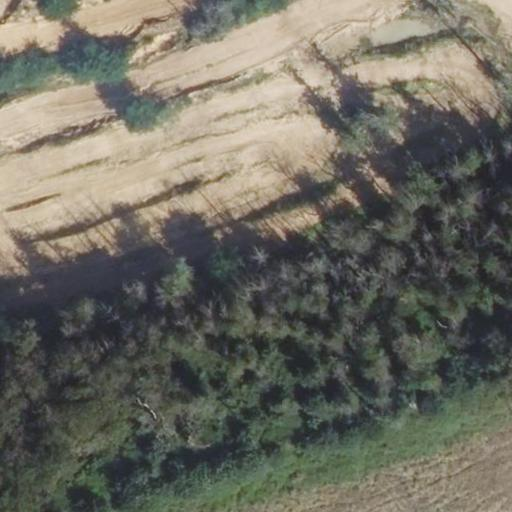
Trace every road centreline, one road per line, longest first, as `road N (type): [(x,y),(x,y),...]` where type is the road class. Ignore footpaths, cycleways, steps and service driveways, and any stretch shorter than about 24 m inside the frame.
road 1 (track): [(0,190),(180,157),(441,89),(511,51)]
road 2 (track): [(509,0),(340,25),(185,70),(0,145)]
road 3 (track): [(511,157),(266,233),(22,296),(0,291)]
road 4 (track): [(0,44),(63,29),(123,38),(162,0)]
